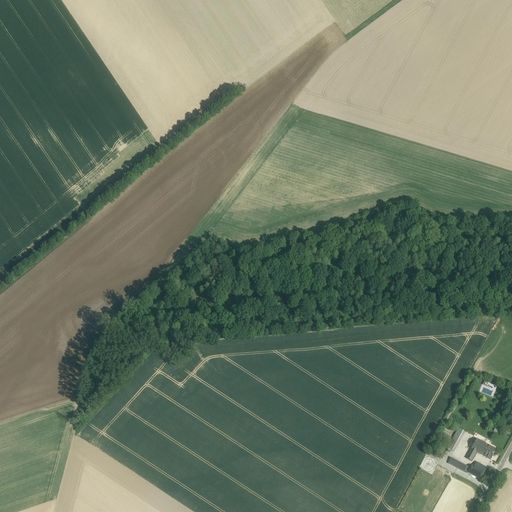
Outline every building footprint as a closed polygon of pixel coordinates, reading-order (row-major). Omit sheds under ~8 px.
[(458,429),(447,448),(454,452),(465,433),(458,429)] [(486,444),(477,439),(471,449),(476,452),(480,454),(486,444)] [(496,450),(486,444),(480,454),(490,460),(496,450)] [(476,452),(471,449),(466,459),(471,461),(476,452)] [(459,463),(451,458),(448,463),(456,468),(459,463)] [(476,462),(474,467),(472,466),(470,469),(468,473),(480,479),(486,468),(476,462)] [(466,467),(459,463),(456,468),(464,472),(466,467)]
